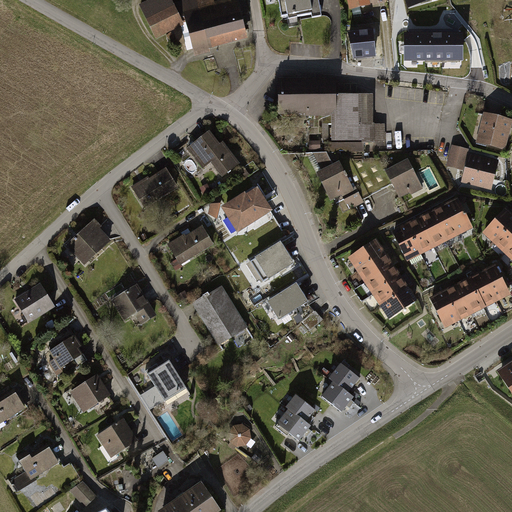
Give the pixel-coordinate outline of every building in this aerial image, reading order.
[(172,0),(146,0),(139,4),(156,39),(184,25),(172,0)] [(213,0),(186,0),(181,1),(195,57),(210,52),(209,48),(247,38),(241,16),(240,14),(236,0),(218,0),(214,1),(213,0)] [(245,0),(236,0),(240,14),(249,12),(245,0)] [(279,0),(282,15),(288,14),(288,18),(297,17),(297,15),(312,12),(312,16),(321,15),(317,0),(279,0)] [(349,0),(351,8),(370,3),(368,0),(349,0)] [(438,0),(406,0),(409,9),(438,0)] [(374,29),(349,31),(354,58),(376,56),(374,29)] [(419,34),(405,34),(405,62),(463,61),(463,33),(452,33),(434,33),(419,34)] [(335,77),(278,78),(279,112),(305,112),(305,117),(322,116),(322,123),(331,123),(331,141),(362,140),(362,142),(364,142),(386,142),(386,123),(374,123),(373,94),(335,94),(335,89),(335,77)] [(511,120),(482,112),(473,143),(503,150),(511,120)] [(209,131),(187,148),(204,169),(212,163),(222,177),(240,163),(223,141),(219,144),(209,131)] [(320,141),(310,141),(310,150),(320,149),(320,141)] [(362,142),(331,143),(331,152),(365,151),(364,142),(362,142)] [(508,157),(479,149),(470,178),(499,186),(508,157)] [(322,170),(333,164),(327,152),(313,153),(322,170)] [(322,170),(317,173),(331,200),(337,197),(345,212),(365,202),(364,200),(393,185),(399,197),(409,192),(410,195),(424,188),(409,158),(386,170),(380,157),(352,160),(339,160),(333,164),(322,170)] [(433,162),(420,167),(431,191),(443,186),(433,162)] [(166,166),(130,187),(142,207),(178,186),(166,166)] [(207,184),(200,188),(204,196),(212,192),(207,184)] [(245,191),(221,207),(237,232),(271,211),(257,188),(247,194),(245,191)] [(458,197),(392,231),(408,261),(474,227),(458,197)] [(217,219),(221,203),(210,204),(208,213),(217,219)] [(511,216),(504,209),(481,234),(511,262),(511,216)] [(89,220),(62,246),(81,266),(108,240),(89,220)] [(182,234),(164,245),(177,266),(212,245),(200,226),(184,236),(182,234)] [(376,238),(347,257),(389,319),(418,301),(376,238)] [(279,242),(247,262),(261,285),(294,264),(279,242)] [(496,264),(429,297),(445,328),(511,294),(496,264)] [(296,282),(263,302),(277,325),(310,304),(296,282)] [(55,307),(41,283),(15,298),(29,322),(55,307)] [(136,284),(108,300),(121,322),(134,314),(141,325),(155,316),(136,284)] [(222,285),(193,303),(218,344),(247,326),(222,285)] [(312,330),(325,317),(318,310),(305,323),(312,330)] [(75,335),(50,351),(54,358),(48,362),(57,377),(70,368),(68,365),(75,360),(78,365),(88,358),(81,347),(83,346),(75,335)] [(169,361),(148,374),(165,402),(186,389),(169,361)] [(511,361),(497,371),(511,394),(511,361)] [(333,382),(322,397),(342,413),(351,402),(355,397),(348,392),(359,379),(345,368),(341,364),(329,379),(333,382)] [(99,373),(70,391),(83,412),(112,395),(99,373)] [(0,396),(0,423),(26,408),(17,393),(2,401),(0,396)] [(289,433),(299,441),(307,431),(310,427),(308,425),(312,420),(313,418),(311,416),(315,410),(295,395),(285,407),(288,409),(275,426),(287,435),(289,433)] [(123,419),(98,435),(112,457),(137,440),(123,419)] [(241,424),(231,426),(226,433),(227,442),(235,447),(244,446),(249,439),(248,430),(241,424)] [(28,449),(17,456),(27,472),(11,482),(17,492),(37,480),(36,477),(61,462),(49,442),(31,453),(28,449)] [(164,451),(152,458),(159,468),(169,461),(167,458),(168,457),(164,451)] [(216,511),(221,509),(202,480),(160,510),(161,511),(216,511)] [(84,481),(69,490),(84,507),(97,496),(84,481)]
